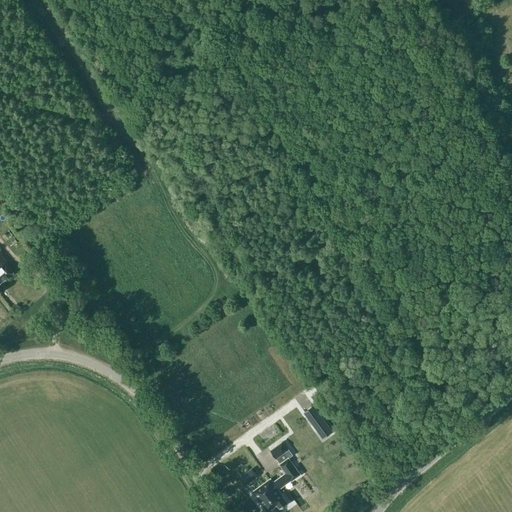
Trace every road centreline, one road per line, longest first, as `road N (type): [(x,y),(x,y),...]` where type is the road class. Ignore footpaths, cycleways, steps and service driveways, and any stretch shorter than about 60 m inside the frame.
road 1 (unclassified): [(0,361),(40,349),(113,369),(167,422),(225,511)]
road 2 (tertiary): [(376,511),(511,391)]
road 3 (unknown): [(0,236),(53,295),(57,352)]
